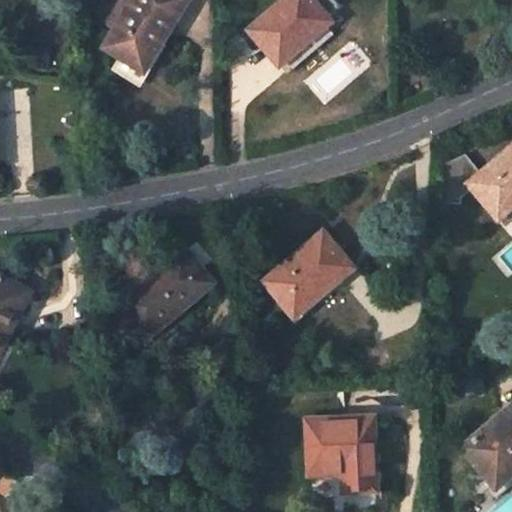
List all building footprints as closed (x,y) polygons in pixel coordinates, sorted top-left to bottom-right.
[(171,27),(188,0),(123,0),(111,20),(120,26),(117,30),(106,48),(122,58),(125,53),(143,64),(167,24),(171,27)] [(301,40),(327,18),(311,0),(286,0),(251,31),(276,61),(301,40)] [(108,25),(117,30),(120,26),(111,20),(108,25)] [(143,64),(125,53),(122,58),(116,68),(139,82),(171,27),(167,24),(143,64)] [(301,40),(276,61),(287,73),(311,52),(301,40)] [(511,148),(471,184),(495,213),(511,198),(511,148)] [(511,198),(495,213),(504,224),(511,217),(511,198)] [(353,269),(324,234),(267,282),(296,316),(353,269)] [(214,283),(184,249),(118,304),(136,327),(161,306),(172,318),(214,283)] [(32,293),(0,276),(0,335),(7,340),(32,293)] [(161,306),(136,327),(146,339),(172,318),(161,306)] [(511,407),(464,449),(488,478),(483,482),(497,498),(511,485),(511,407)] [(375,490),(372,420),(309,422),(312,474),(346,473),(347,491),(375,490)] [(0,511),(17,511),(0,501),(0,511)]
